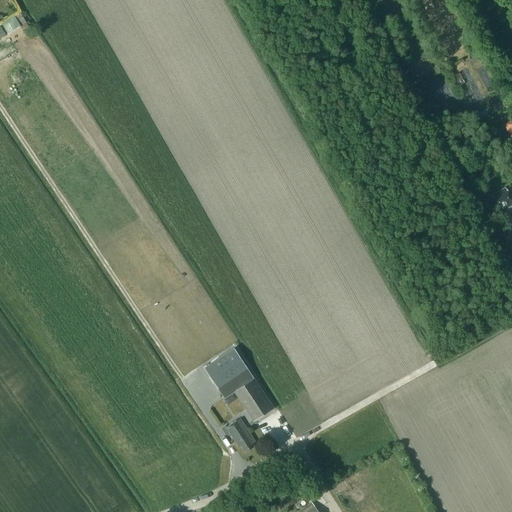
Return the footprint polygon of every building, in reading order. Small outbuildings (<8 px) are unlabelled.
[(4,22),(11,33),(21,26),(14,16),(4,22)] [(499,209),(511,202),(511,190),(510,187),(492,196),(499,209)] [(275,408),(235,349),(204,370),(225,400),(236,393),(255,422),(275,408)] [(256,442),(241,419),(226,428),(239,447),(241,446),(246,453),(255,447),(253,444),(256,442)] [(316,511),(310,502),(296,511),(316,511)]
